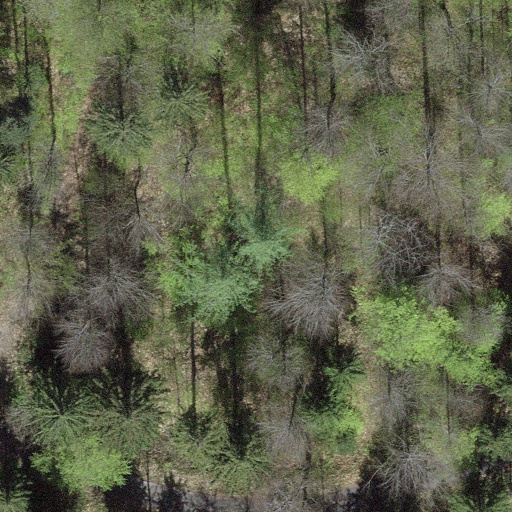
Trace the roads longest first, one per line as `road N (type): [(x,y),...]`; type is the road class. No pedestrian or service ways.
road 1 (track): [(0,430),(166,496),(235,511),(319,511),(511,451)]
road 2 (track): [(0,348),(14,331),(134,0)]
